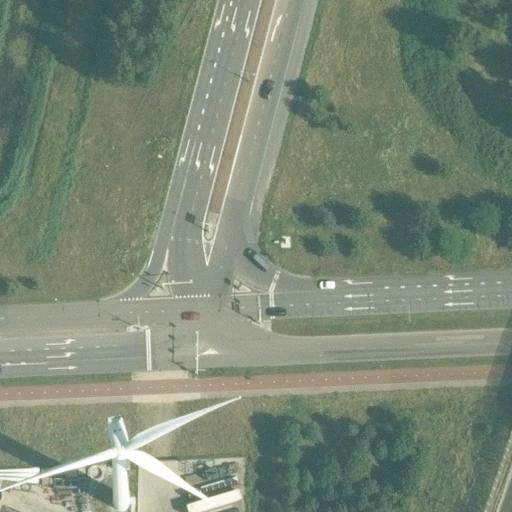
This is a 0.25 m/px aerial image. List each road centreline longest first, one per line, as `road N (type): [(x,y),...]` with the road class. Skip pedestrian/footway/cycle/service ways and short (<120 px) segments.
road 1 (motorway): [(240,0),(168,309)]
road 2 (motorway): [(216,307),(292,0)]
road 3 (tertiary): [(203,354),(511,340)]
road 4 (tertiary): [(511,293),(216,307)]
road 5 (tertiary): [(0,362),(203,354)]
road 6 (tertiary): [(168,309),(0,317)]
